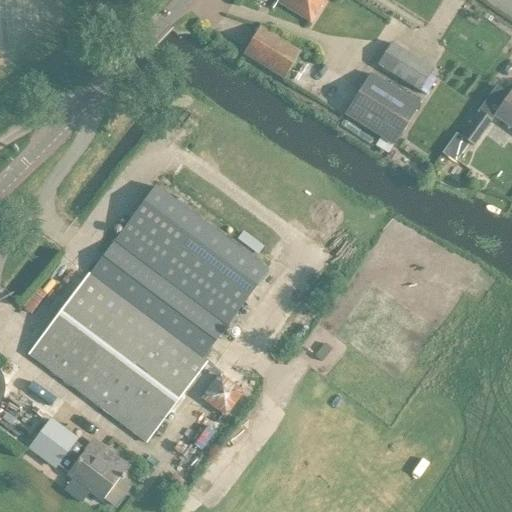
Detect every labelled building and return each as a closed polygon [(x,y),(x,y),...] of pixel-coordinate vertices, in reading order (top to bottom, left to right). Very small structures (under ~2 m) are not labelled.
[(276,0),(275,2),(310,23),(324,0),(276,0)] [(259,27),(242,53),(242,54),(281,79),(298,51),(259,27)] [(431,69),(389,43),(376,65),(418,90),(431,69)] [(370,75),(345,115),(392,145),(417,105),(370,75)] [(511,90),(493,116),(511,129),(511,90)] [(474,147),(491,121),(477,111),(459,137),(474,147)] [(202,359),(266,271),(154,187),(89,274),(202,359)] [(202,359),(89,274),(28,355),(145,442),(206,362),(202,359)] [(37,441),(61,459),(75,440),(51,422),(37,441)] [(85,449),(65,476),(66,476),(67,476),(100,501),(100,502),(101,502),(118,478),(121,480),(123,477),(121,475),(127,467),(102,448),(95,457),(85,449)]
